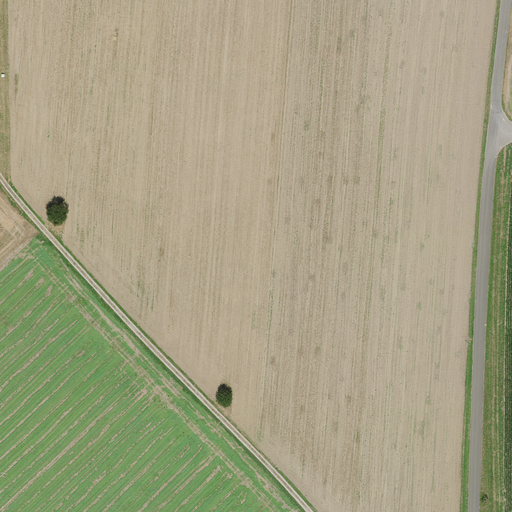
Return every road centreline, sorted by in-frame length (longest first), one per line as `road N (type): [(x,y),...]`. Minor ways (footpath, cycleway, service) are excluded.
road 1 (track): [(306,511),(0,179)]
road 2 (unclassified): [(472,511),(492,129)]
road 3 (unclassified): [(492,129),(504,0)]
